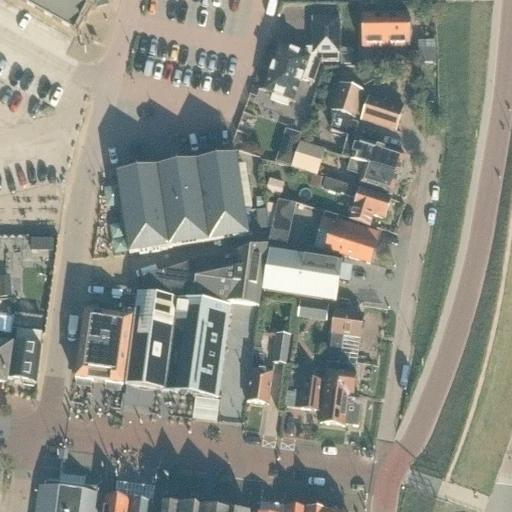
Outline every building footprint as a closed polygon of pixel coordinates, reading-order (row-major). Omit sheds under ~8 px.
[(17,0),(75,32),(74,33),(77,35),(80,31),(84,24),(84,23),(86,24),(88,20),(92,13),(93,12),(95,13),(97,9),(101,0),(17,0)] [(385,16),(362,17),(362,49),(386,48),(385,16)] [(410,16),(385,16),(386,48),(410,48),(410,16)] [(270,75),(264,92),(273,96),(271,101),(288,107),(290,102),(293,103),(302,81),(313,85),(321,64),(339,64),(339,20),(313,20),(313,49),(306,49),(303,56),(280,48),(273,66),(272,65),(269,74),(270,75)] [(418,54),(410,55),(410,64),(436,64),(436,51),(418,52),(418,54)] [(351,57),(341,57),(341,67),(351,67),(351,57)] [(370,73),(359,79),(364,88),(375,82),(370,73)] [(340,86),(330,115),(336,117),(331,132),(349,138),(342,159),(351,162),(351,161),(398,177),(405,157),(354,140),(359,125),(353,124),(363,94),(340,86)] [(369,100),(362,122),(395,133),(404,107),(387,101),(385,105),(369,100)] [(300,144),(292,169),(317,178),(325,152),(300,144)] [(279,155),(276,163),(291,168),(294,160),(279,155)] [(130,256),(249,238),(237,160),(241,159),(114,178),(114,179),(118,178),(124,219),(130,256)] [(351,162),(347,173),(361,177),(358,186),(392,197),(398,177),(351,161),(351,162)] [(313,177),(310,188),(322,191),(325,180),(313,177)] [(325,181),(322,190),(324,193),(339,198),(342,196),(357,202),(351,222),(370,229),(374,217),(384,220),(390,201),(360,192),(331,182),(325,181)] [(269,182),(265,195),(280,200),(284,187),(269,182)] [(264,199),(257,199),(257,209),(265,209),(264,199)] [(324,214),(314,247),(370,265),(376,246),(379,236),(337,223),(338,218),(324,214)] [(32,241),(32,253),(54,253),(54,241),(32,241)] [(261,295),(266,255),(267,247),(198,263),(138,282),(137,293),(192,301),(259,310),(260,297),(261,295)] [(342,264),(269,252),(263,293),(336,304),(342,264)] [(11,278),(0,279),(0,299),(13,298),(11,278)] [(125,388),(215,401),(228,309),(137,296),(125,388)] [(300,303),(298,316),(326,320),(328,306),(321,305),(309,304),(300,303)] [(83,313),(74,381),(97,384),(120,387),(131,305),(127,307),(126,309),(116,307),(115,317),(83,313)] [(329,362),(349,365),(350,356),(341,355),(344,337),(361,339),(364,316),(336,312),(329,362)] [(0,335),(11,337),(14,318),(0,315),(0,335)] [(10,345),(5,381),(23,383),(23,387),(33,388),(33,385),(36,385),(41,350),(40,350),(42,335),(16,331),(14,346),(10,345)] [(0,383),(4,384),(5,381),(10,345),(11,337),(0,335),(0,383)] [(251,371),(247,404),(268,407),(272,374),(263,372),(265,358),(262,357),(263,352),(261,351),(263,337),(256,335),(251,371)] [(276,335),(272,365),(287,367),(291,337),(276,335)] [(349,365),(329,362),(329,365),(326,385),(303,382),(299,411),(317,414),(317,413),(322,413),(320,425),(345,429),(346,427),(359,428),(362,403),(349,401),(350,395),(354,395),(356,376),(355,376),(357,368),(348,367),(349,365)] [(153,511),(154,506),(153,506),(155,490),(146,489),(117,485),(115,501),(106,500),(104,511),(153,511)] [(39,489),(35,511),(99,511),(101,497),(39,489)]
